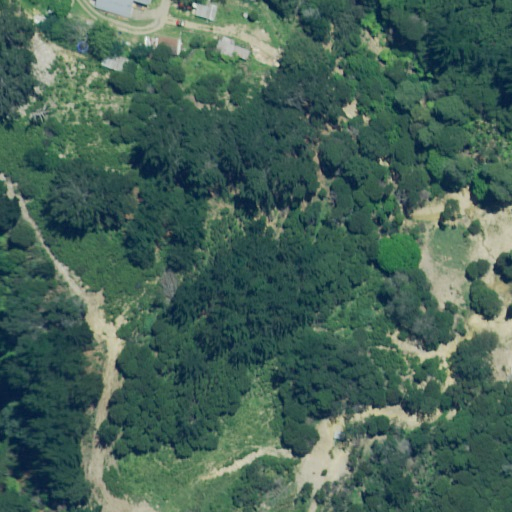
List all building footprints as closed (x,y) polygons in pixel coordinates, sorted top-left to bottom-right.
[(153,0),(100,0),(99,7),(133,17),(137,0),(140,0),(153,4),(153,0)] [(219,7),(202,5),(202,14),(218,16),(219,7)] [(182,55),(185,39),(149,34),(147,49),(182,55)] [(257,49),(224,37),(219,50),(252,62),(257,49)] [(133,59),(110,50),(104,64),(128,73),(133,59)]
